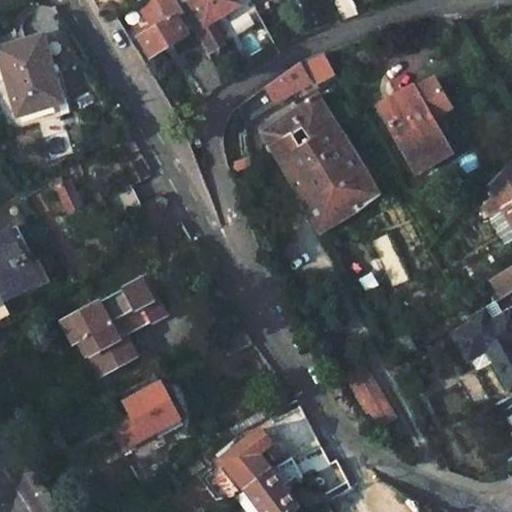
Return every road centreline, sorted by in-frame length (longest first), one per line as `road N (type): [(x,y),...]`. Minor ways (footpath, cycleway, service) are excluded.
road 1 (residential): [(449,0),(287,55),(209,117),(207,150),(250,302)]
road 2 (residential): [(250,302),(74,0)]
road 3 (residential): [(504,509),(402,472),(360,447),(250,302)]
